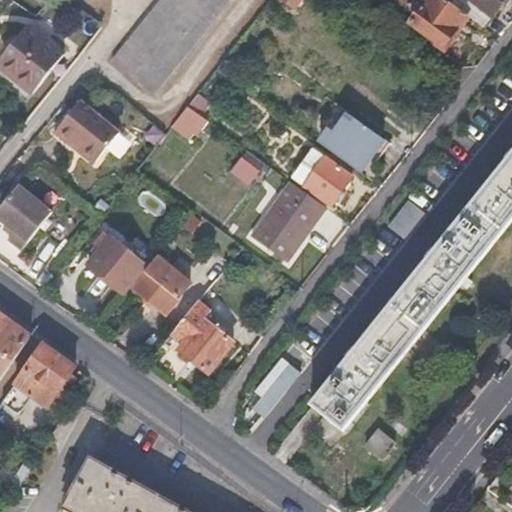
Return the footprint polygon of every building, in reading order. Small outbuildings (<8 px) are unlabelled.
[(152,93),(226,0),(157,0),(109,60),(152,93)] [(305,8),(311,0),(284,0),(302,12),(305,8)] [(329,2),(325,0),(311,0),(305,8),(318,17),(329,2)] [(398,13),(407,0),(381,0),(398,13)] [(413,24),(432,0),(407,0),(398,13),(413,24)] [(451,45),(471,19),(446,0),(432,0),(413,24),(443,46),(451,45)] [(484,29),(505,0),(446,0),(471,19),(484,29)] [(39,88),(66,47),(27,22),(1,64),(39,88)] [(81,102),(56,131),(51,137),(68,151),(75,143),(96,160),(118,133),(81,102)] [(203,129),(209,121),(188,105),(182,113),(187,117),(179,128),(193,137),(201,127),(203,129)] [(359,173),(382,141),(360,125),(359,120),(353,116),(329,150),(359,173)] [(306,187),(326,159),(314,151),(295,178),(306,187)] [(345,430),(452,294),(511,219),(511,152),(312,405),(345,430)] [(265,174),(244,158),(234,169),(255,186),(265,174)] [(331,205),(351,177),(326,159),(306,187),(331,205)] [(328,210),(294,184),(291,182),(249,237),(287,265),(328,210)] [(1,228),(9,234),(6,238),(21,250),(51,212),(18,186),(0,208),(0,219),(4,223),(1,228)] [(125,294),(147,265),(113,236),(89,265),(125,294)] [(167,316),(191,285),(159,257),(145,275),(147,278),(136,292),(167,316)] [(209,375),(234,345),(206,322),(211,315),(197,305),(172,335),(184,346),(180,351),(209,375)] [(0,388),(34,339),(0,314),(0,388)] [(51,409),(77,370),(45,347),(5,408),(21,419),(34,398),(51,409)] [(283,357),(249,405),(268,419),(302,370),(283,357)] [(396,445),(377,431),(364,447),(384,461),(396,445)] [(184,511),(92,461),(66,508),(73,511),(184,511)]
